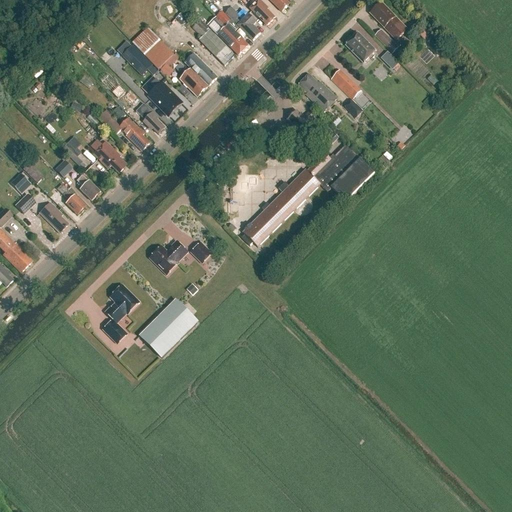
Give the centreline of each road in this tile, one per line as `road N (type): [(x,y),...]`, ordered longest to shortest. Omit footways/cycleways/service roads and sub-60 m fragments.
road 1 (tertiary): [(0,314),(245,66)]
road 2 (residential): [(283,104),(71,310)]
road 3 (residential): [(370,3),(293,80),(283,104)]
